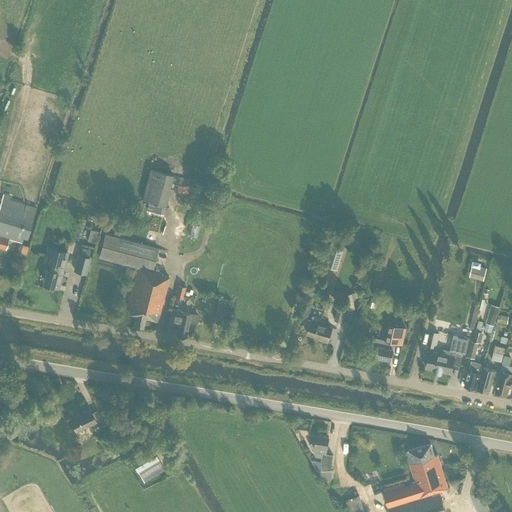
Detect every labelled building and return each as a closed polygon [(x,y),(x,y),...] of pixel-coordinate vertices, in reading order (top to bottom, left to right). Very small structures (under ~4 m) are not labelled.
[(150,169),(142,200),(165,206),(173,175),(150,169)] [(27,239),(36,208),(10,200),(11,196),(3,194),(0,205),(0,247),(6,249),(9,239),(22,242),(23,238),(27,239)] [(162,273),(154,271),(152,270),(158,248),(105,234),(99,257),(138,267),(126,313),(135,315),(133,325),(143,327),(145,317),(158,321),(169,277),(162,275),(162,273)] [(338,269),(344,249),(331,245),(325,265),(338,269)] [(52,248),(50,255),(46,254),(44,262),(50,264),(45,284),(58,287),(62,272),(61,272),(62,267),(63,267),(68,252),(52,248)] [(90,258),(79,255),(75,270),(86,273),(90,258)] [(480,267),(477,279),(483,280),(486,268),(480,267)] [(183,299),(186,287),(178,285),(175,297),(183,299)] [(339,304),(334,320),(342,322),(347,306),(339,304)] [(494,325),(500,307),(492,304),(486,323),(494,325)] [(198,314),(181,311),(182,310),(173,308),(169,322),(178,324),(176,334),(186,336),(189,321),(196,323),(198,322),(199,316),(198,314)] [(509,316),(499,315),(497,322),(507,323),(509,316)] [(332,327),(320,323),(321,319),(312,316),(311,320),(308,319),(305,321),(304,325),(305,328),(309,329),(307,333),(319,337),(319,339),(328,341),(332,327)] [(372,346),(377,347),(375,357),(391,360),(395,341),(403,343),(407,328),(390,324),(387,340),(374,337),(372,346)] [(442,344),(444,327),(437,326),(435,343),(442,344)] [(432,352),(428,368),(451,373),(453,363),(460,365),(463,353),(466,353),(470,338),(454,334),(450,350),(450,351),(442,349),(440,354),(432,352)] [(475,358),(479,342),(471,340),(467,356),(475,358)] [(506,348),(496,345),(492,360),(502,362),(506,348)] [(482,364),(477,363),(472,361),(469,370),(465,385),(476,388),(482,364)] [(511,366),(503,364),(496,392),(507,395),(509,386),(511,386),(511,385),(511,366)] [(497,370),(482,366),(477,388),(489,391),(490,392),(493,380),(495,381),(497,370)] [(91,430),(104,423),(97,410),(91,413),(90,409),(70,419),(76,431),(89,425),(91,430)] [(313,442),(310,444),(316,456),(322,457),(321,463),(322,470),(319,470),(325,480),(331,479),(333,470),(331,470),(333,455),(327,454),(329,437),(316,435),(316,441),(313,440),(313,442)] [(389,511),(445,511),(439,491),(448,489),(438,454),(435,455),(431,443),(406,451),(416,482),(383,492),(389,511)] [(132,461),(138,471),(143,479),(163,466),(152,449),(132,461)]
